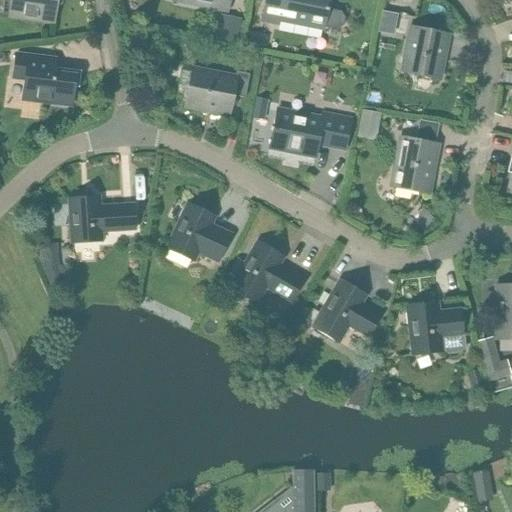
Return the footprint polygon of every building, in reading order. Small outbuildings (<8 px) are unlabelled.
[(11,0),(9,17),(33,20),(53,23),(56,0),(11,0)] [(180,0),(198,3),(227,9),(229,0),(180,0)] [(323,30),(323,28),(336,30),(342,26),(344,18),(339,12),(327,10),(328,0),(265,0),(261,22),(278,25),(278,21),(323,30)] [(382,10),(377,32),(393,35),(397,13),(382,10)] [(403,72),(418,75),(438,79),(439,75),(442,72),(444,66),(441,62),(446,35),(412,28),(403,72)] [(268,36),(248,32),(245,46),(265,50),(268,36)] [(15,55),(15,58),(13,78),(25,79),(23,100),(71,106),(75,76),(53,73),(55,60),(15,55)] [(181,69),(177,87),(188,89),(185,105),(189,106),(192,110),(198,111),(201,108),(229,114),(233,96),(245,98),(248,78),(249,74),(237,72),(236,79),(192,70),(192,72),(181,69)] [(277,109),(273,129),(269,149),(315,158),(318,145),(344,150),(350,119),(323,114),(322,118),(277,109)] [(361,112),(356,138),(376,141),(380,115),(361,112)] [(401,138),(396,167),(392,187),(427,194),(428,187),(432,185),(433,178),(430,175),(436,144),(401,138)] [(135,230),(135,225),(134,205),(99,207),(99,197),(69,199),(71,244),(102,242),(101,232),(135,230)] [(187,204),(179,222),(166,249),(194,261),(198,252),(218,262),(230,235),(210,226),(215,217),(187,204)] [(235,263),(224,282),(231,287),(230,289),(256,304),(266,287),(291,302),(304,281),(278,266),(283,257),(257,242),(242,268),(235,263)] [(339,280),(329,298),(312,327),(338,343),(348,326),(367,337),(380,315),(361,304),(366,296),(339,280)] [(511,285),(496,285),(496,305),(496,340),(511,339),(511,285)] [(437,303),(407,306),(412,355),(447,351),(448,353),(459,352),(459,350),(464,349),(460,310),(438,312),(437,303)] [(491,339),(478,343),(488,382),(495,380),(493,373),(500,371),(491,339)] [(466,372),(472,393),(481,391),(475,369),(466,372)] [(313,511),(313,470),(291,470),(291,484),(291,511),(313,511)] [(328,473),(316,474),(317,492),(329,491),(328,473)] [(291,511),(291,484),(254,511),(291,511)]
